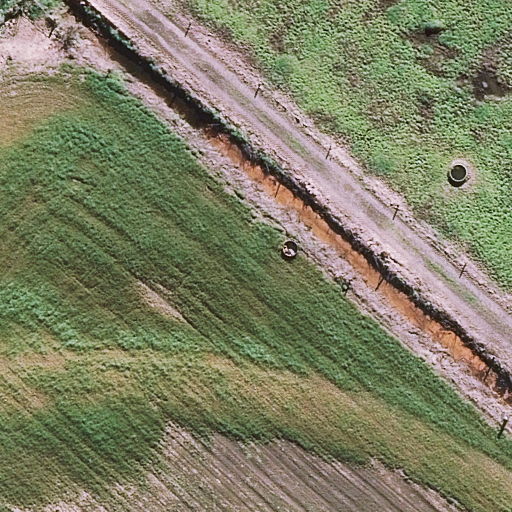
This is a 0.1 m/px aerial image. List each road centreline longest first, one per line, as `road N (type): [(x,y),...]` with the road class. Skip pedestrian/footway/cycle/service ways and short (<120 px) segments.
road 1 (track): [(511,498),(388,428),(36,408),(0,417)]
road 2 (track): [(511,344),(111,0)]
